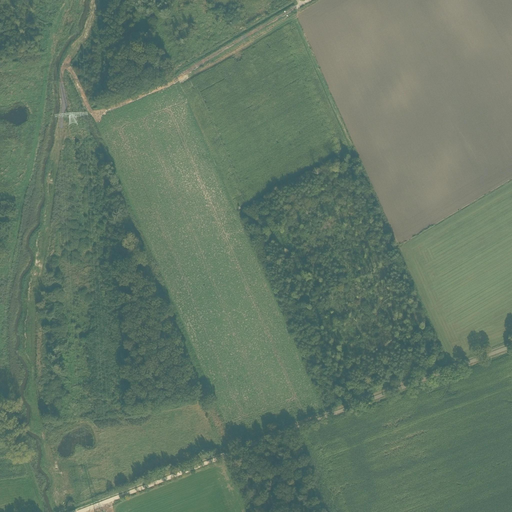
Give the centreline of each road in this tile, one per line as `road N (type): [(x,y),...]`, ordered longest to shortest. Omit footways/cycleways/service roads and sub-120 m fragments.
road 1 (unclassified): [(228,454),(511,345)]
road 2 (track): [(78,511),(228,454),(253,511)]
